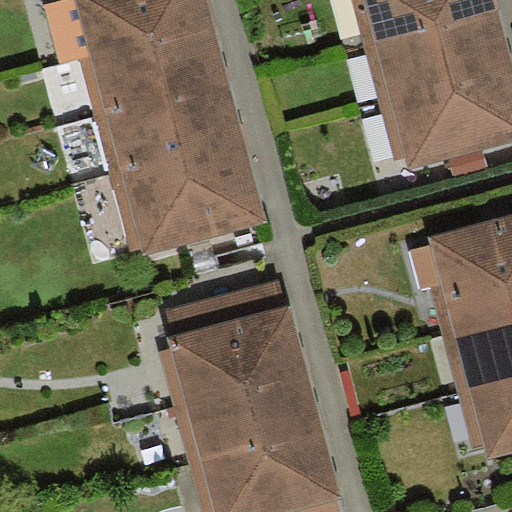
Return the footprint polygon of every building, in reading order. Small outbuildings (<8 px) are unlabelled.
[(63,4),(79,60),(214,23),(208,0),(74,0),(75,0),(63,4)] [(499,10),(496,0),(352,0),(365,46),(499,10)] [(511,59),(499,10),(365,46),(382,109),(511,75),(511,59)] [(214,23),(79,60),(95,117),(230,81),(214,23)] [(511,75),(382,109),(395,162),(405,159),(409,173),(511,146),(511,75)] [(230,81),(95,117),(110,176),(245,140),(230,81)] [(245,140),(110,176),(130,252),(141,249),(144,259),(269,226),(245,140)] [(511,316),(511,220),(428,242),(429,247),(411,252),(421,292),(431,289),(443,335),(511,316)] [(175,407),(307,373),(290,311),(169,343),(171,351),(160,354),(175,407)] [(511,316),(443,335),(458,396),(511,381),(511,316)] [(190,467),(323,432),(307,373),(175,407),(190,467)] [(511,381),(458,396),(473,451),(484,447),(488,464),(511,457),(511,381)] [(342,502),(323,432),(190,467),(201,511),(339,511),(338,503),(342,502)]
